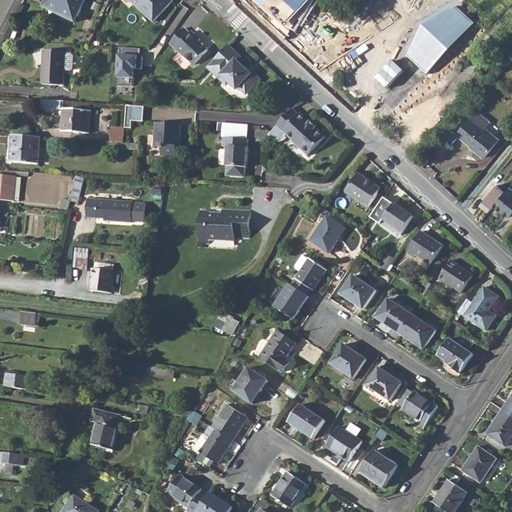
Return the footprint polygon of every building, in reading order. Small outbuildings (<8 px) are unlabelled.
[(48,0),(45,7),(76,22),(86,0),(48,0)] [(171,0),(129,0),(153,23),(173,1),(171,0)] [(269,0),(300,27),(324,0),(269,0)] [(184,29),(170,44),(194,66),(207,51),(201,45),(197,42),(199,40),(191,32),(189,34),(184,29)] [(244,60),(229,46),(209,68),(221,79),(223,76),(238,90),(240,87),(246,91),(249,91),(260,79),(253,72),(251,74),(240,64),(244,60)] [(119,55),(117,85),(134,86),(134,73),(132,73),(132,69),(134,69),(142,69),(143,56),(141,56),(141,49),(121,47),(120,55),(119,55)] [(43,85),(64,86),(65,70),(71,70),(74,68),(74,56),(72,54),(66,53),(66,51),(44,50),(43,85)] [(61,109),(62,102),(42,100),(42,108),(44,108),(46,111),(52,111),(55,109),(61,109)] [(134,121),(144,121),(145,107),(140,106),(128,106),(126,128),(133,128),(134,121)] [(90,134),(91,111),(64,109),(63,132),(90,134)] [(485,157),(500,139),(486,128),(492,122),(476,109),(456,134),(485,157)] [(310,123),(300,113),(299,114),(293,110),(270,136),(275,141),(279,142),(281,141),(284,140),(286,137),(284,136),(287,132),(295,140),(294,140),(310,155),(326,137),(316,128),(317,128),(311,122),(310,123)] [(183,124),(158,122),(157,145),(166,145),(166,146),(178,147),(178,146),(181,146),(183,124)] [(248,125),(224,123),(223,138),(248,140),(248,125)] [(126,128),(113,127),(111,142),(125,143),(126,128)] [(41,137),(13,135),(12,162),(39,164),(41,137)] [(248,140),(223,138),(222,146),(228,147),(228,150),(248,152),(249,148),(247,148),(248,140)] [(156,145),(156,157),(165,158),(166,146),(156,145)] [(165,158),(178,159),(178,147),(166,146),(165,158)] [(248,152),(228,150),(227,164),(228,164),(228,170),(230,173),(242,174),(245,171),(246,166),(248,166),(248,152)] [(17,175),(17,171),(9,170),(9,176),(0,174),(0,199),(15,201),(15,200),(17,177),(17,176),(17,175)] [(359,173),(356,177),(353,175),(343,190),(369,208),(382,188),(359,173)] [(71,201),(80,202),(85,177),(76,176),(71,201)] [(509,217),(511,213),(511,188),(509,187),(494,205),(509,217)] [(62,210),(69,211),(71,201),(64,200),(62,210)] [(134,202),(89,200),(88,219),(106,219),(106,221),(133,223),(133,221),(145,221),(146,205),(134,204),(134,203),(134,202)] [(404,233),(414,217),(395,205),(394,205),(390,203),(381,217),(385,219),(382,224),(390,229),(392,226),(404,233)] [(211,210),(201,210),(200,243),(210,243),(210,240),(235,241),(235,238),(250,239),(251,210),(223,209),(222,214),(211,213),(211,210)] [(328,215),(311,240),(330,253),(341,237),(339,235),(344,227),(328,215)] [(390,229),(401,237),(404,233),(392,226),(390,229)] [(431,266),(444,247),(422,232),(408,254),(415,258),(416,256),(431,266)] [(295,268),(302,272),(310,259),(303,255),(295,268)] [(389,255),(381,267),(387,271),(395,259),(389,255)] [(308,296),(312,289),(315,291),(328,270),(310,258),(310,259),(302,272),(293,286),(308,296)] [(435,273),(441,277),(450,264),(444,260),(435,273)] [(452,261),(450,264),(441,277),(440,279),(462,294),(474,277),(459,266),(459,265),(452,261)] [(93,269),(91,291),(112,293),(114,271),(93,269)] [(364,310),(377,291),(354,277),(343,293),(353,300),(352,302),(364,310)] [(437,287),(429,282),(421,293),(426,296),(429,298),(437,287)] [(296,320),(310,297),(308,296),(293,286),(292,285),(277,308),(296,320)] [(459,313),(487,332),(497,317),(490,312),(499,298),(485,288),(473,305),(467,300),(459,313)] [(342,295),(352,302),(353,300),(343,293),(342,295)] [(391,324),(390,326),(401,334),(414,315),(390,299),(378,316),(391,324)] [(36,324),(37,314),(22,312),(21,325),(36,326),(36,324)] [(414,315),(401,334),(412,341),(414,339),(427,348),(438,331),(414,315)] [(377,318),(390,326),(391,324),(378,316),(377,318)] [(225,328),(229,330),(234,320),(230,318),(225,328)] [(227,333),(234,336),(241,322),(235,319),(234,320),(229,330),(227,333)] [(284,372),(290,363),(286,360),(297,343),(279,331),(261,357),(284,372)] [(412,341),(425,349),(427,348),(414,339),(412,341)] [(451,364),(449,366),(462,374),(474,355),(450,339),(439,356),(451,364)] [(354,379),(366,362),(355,354),(356,352),(344,344),(331,364),(354,379)] [(355,354),(366,362),(367,360),(356,352),(355,354)] [(148,374),(174,378),(175,370),(149,367),(148,374)] [(249,368),(234,391),(253,403),(260,390),(262,392),(269,380),(249,368)] [(379,368),(375,374),(373,378),(367,386),(390,401),(402,383),(379,368)] [(7,375),(5,387),(27,390),(29,378),(7,375)] [(253,403),(254,403),(262,392),(260,390),(253,403)] [(413,394),(407,390),(399,402),(405,406),(413,394)] [(405,406),(403,410),(420,422),(418,425),(424,429),(439,407),(415,392),(413,394),(405,406)] [(511,397),(503,410),(511,416),(511,397)] [(228,404),(213,427),(234,441),(249,418),(228,404)] [(302,404),(290,422),(315,439),(327,421),(302,404)] [(122,416),(96,410),(93,421),(99,423),(94,445),(114,450),(122,416)] [(506,447),(511,438),(511,416),(503,410),(493,426),(495,427),(489,435),(506,447)] [(191,423),(197,427),(201,420),(195,416),(196,412),(191,412),(186,420),(191,423)] [(232,448),(236,442),(234,441),(213,427),(212,427),(206,435),(208,436),(198,450),(219,464),(225,455),(223,453),(228,446),(232,448)] [(339,429),(328,447),(350,462),(362,444),(339,429)] [(174,453),(182,459),(186,452),(177,446),(174,453)] [(481,448),(476,456),(474,455),(464,471),(482,483),(498,459),(481,448)] [(376,451),(361,473),(372,481),(374,479),(386,487),(399,467),(376,451)] [(24,465),(26,454),(4,452),(3,463),(24,465)] [(292,508),(307,484),(288,472),(273,496),(292,508)] [(190,509),(188,511),(190,511),(198,511),(208,498),(201,493),(204,489),(182,474),(168,494),(190,509)] [(372,481),(385,489),(386,487),(374,479),(372,481)] [(453,481),(447,490),(445,489),(435,504),(447,511),(456,511),(469,493),(453,481)] [(212,492),(208,498),(198,511),(231,511),(233,510),(224,504),(226,501),(212,492)] [(76,495),(64,511),(99,511),(100,511),(76,495)] [(224,504),(233,510),(235,507),(226,501),(224,504)]
